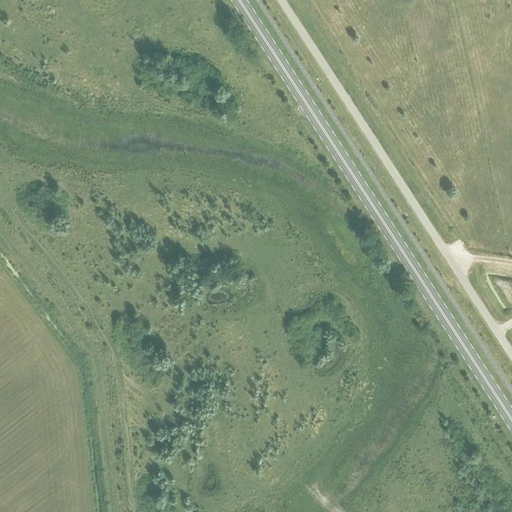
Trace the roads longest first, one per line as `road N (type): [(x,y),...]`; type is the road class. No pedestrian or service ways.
road 1 (primary): [(511,420),(238,0)]
road 2 (unclassified): [(511,355),(281,0)]
